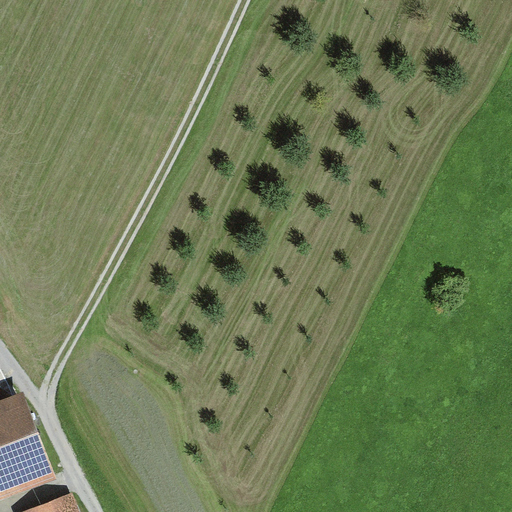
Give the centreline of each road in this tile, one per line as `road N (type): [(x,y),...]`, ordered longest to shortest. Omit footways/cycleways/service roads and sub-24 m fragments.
road 1 (unclassified): [(42,402),(245,0)]
road 2 (unclassified): [(98,511),(42,402)]
